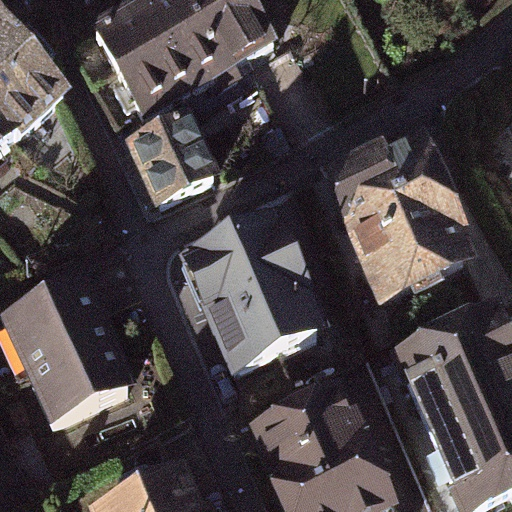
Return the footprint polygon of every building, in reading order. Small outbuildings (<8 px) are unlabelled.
[(240,0),(163,0),(85,39),(135,139),(275,70),(240,0)] [(75,119),(7,30),(0,35),(0,158),(9,169),(75,119)] [(186,135),(125,165),(154,225),(215,195),(186,135)] [(405,160),(320,194),(371,322),(457,287),(405,160)] [(321,365),(273,240),(173,278),(221,403),(321,365)] [(71,323),(0,351),(0,385),(32,466),(115,433),(71,323)] [(511,511),(511,399),(490,343),(395,380),(447,511),(511,511)] [(392,511),(353,413),(256,451),(280,511),(392,511)]
